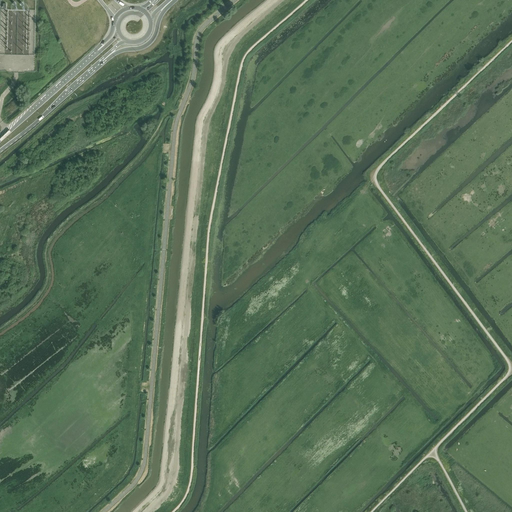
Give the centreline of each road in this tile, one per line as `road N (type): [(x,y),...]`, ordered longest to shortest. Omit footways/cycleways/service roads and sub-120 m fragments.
road 1 (primary): [(0,151),(111,54)]
road 2 (primary): [(98,51),(0,141)]
